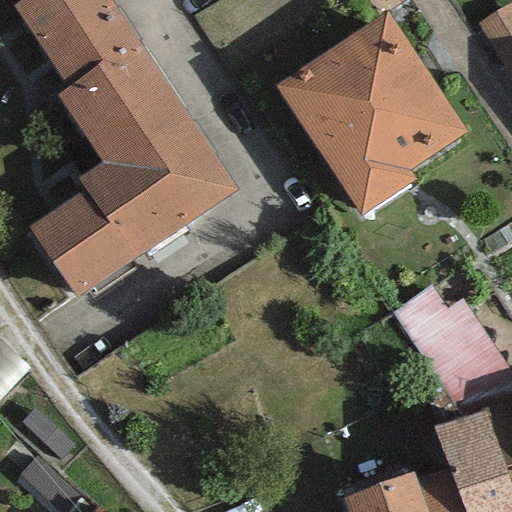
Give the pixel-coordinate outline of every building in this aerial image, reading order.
[(0,0),(0,40),(92,187),(15,235),(78,336),(243,233),(115,27),(158,0),(0,0)] [(208,0),(193,9),(228,64),(330,0),(208,0)] [(511,5),(511,4),(477,24),(504,68),(511,63),(511,5)] [(383,34),(269,106),(352,238),(404,205),(394,190),(457,151),(383,34)] [(428,286),(390,313),(456,411),(511,390),(511,375),(460,301),(446,308),(428,286)] [(34,409),(19,423),(56,460),(71,445),(34,409)] [(486,409),(433,427),(450,476),(456,492),(508,473),(486,409)] [(36,458),(14,483),(47,511),(66,511),(81,496),(36,458)] [(421,511),(407,475),(341,499),(345,511),(421,511)] [(461,511),(450,476),(417,487),(423,511),(461,511)] [(511,511),(511,492),(507,476),(456,492),(461,511),(511,511)]
